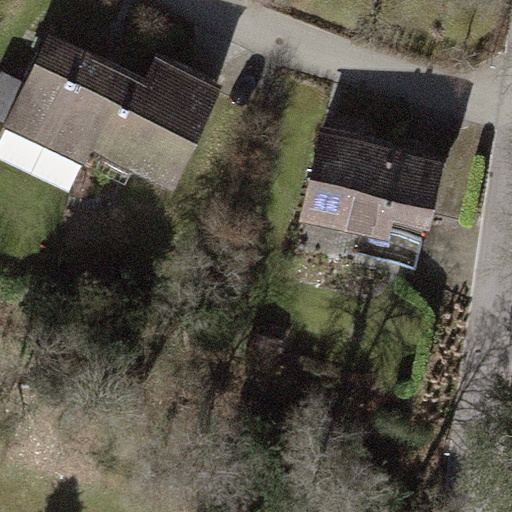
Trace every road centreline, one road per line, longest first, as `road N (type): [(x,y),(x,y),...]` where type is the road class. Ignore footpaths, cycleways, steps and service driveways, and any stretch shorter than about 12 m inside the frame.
road 1 (unclassified): [(511,108),(364,65),(192,0)]
road 2 (unclassified): [(477,511),(511,271)]
